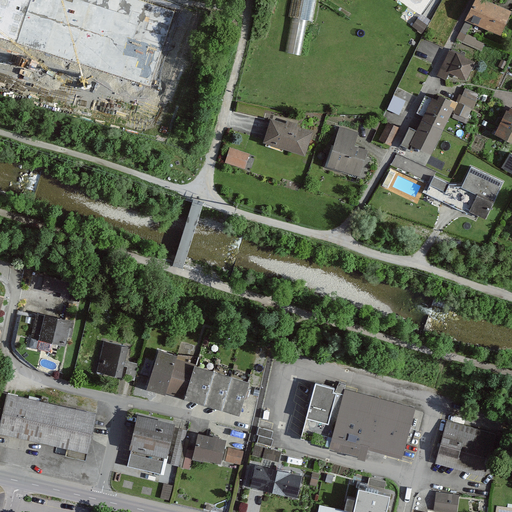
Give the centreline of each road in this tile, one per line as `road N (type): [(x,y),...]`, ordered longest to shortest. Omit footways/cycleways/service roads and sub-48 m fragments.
road 1 (residential): [(472,0),(339,239)]
road 2 (residential): [(249,0),(198,193)]
road 3 (unclassified): [(339,239),(198,193)]
road 4 (residential): [(6,345),(15,368),(29,375),(124,400)]
